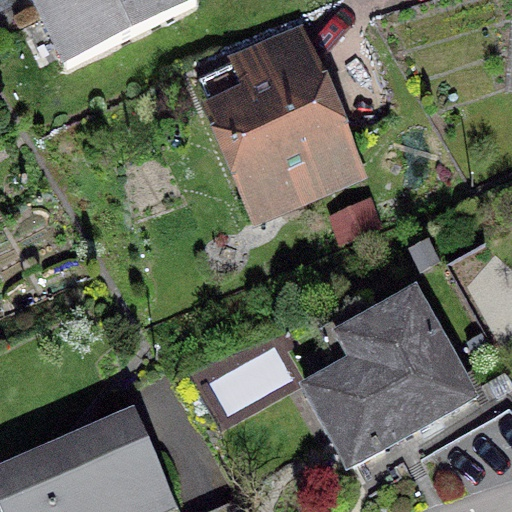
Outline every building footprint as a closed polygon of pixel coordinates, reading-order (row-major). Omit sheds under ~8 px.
[(28,0),(63,70),(189,8),(185,0),(28,0)] [(244,200),(341,158),(291,43),(195,85),(244,200)] [(342,245),(368,235),(359,212),(334,222),(342,245)] [(344,470),(466,402),(410,301),(366,326),(380,352),(302,396),(344,470)] [(168,511),(170,511),(131,420),(87,439),(93,453),(0,493),(0,511),(168,511)]
